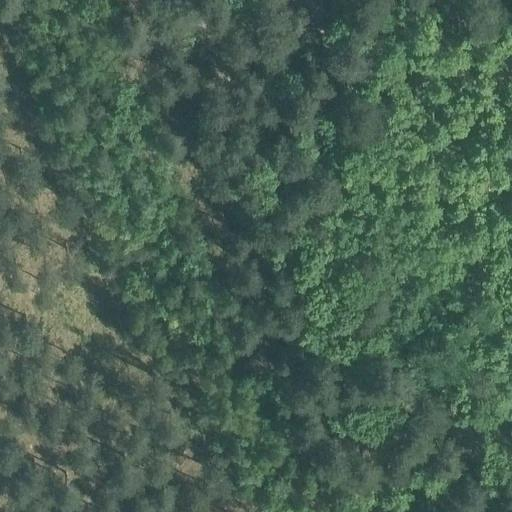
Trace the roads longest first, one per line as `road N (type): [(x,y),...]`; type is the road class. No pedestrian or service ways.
road 1 (track): [(487,511),(386,234),(313,0)]
road 2 (track): [(511,385),(450,410),(418,511)]
